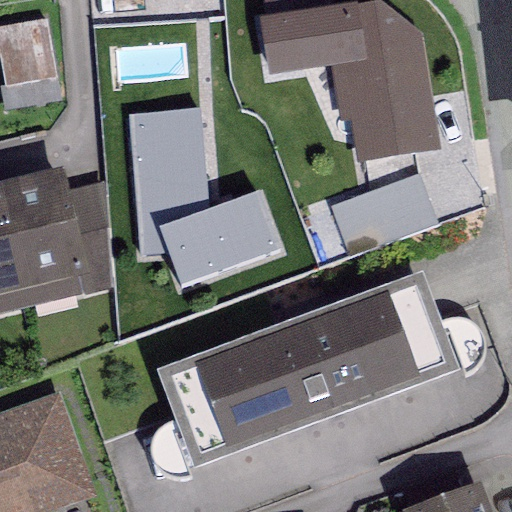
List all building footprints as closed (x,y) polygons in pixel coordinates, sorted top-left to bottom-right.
[(265,17),(258,17),(267,75),(331,67),(339,123),(350,121),(355,163),(439,150),(419,32),(380,0),(355,4),(356,2),(332,6),(265,17)] [(262,0),(265,17),(332,6),(330,0),(262,0)] [(47,19),(0,26),(0,70),(2,86),(0,86),(0,105),(1,112),(60,102),(56,79),(47,19)] [(199,110),(128,116),(139,256),(167,254),(180,286),(279,250),(258,191),(207,209),(199,110)] [(0,181),(0,216),(24,309),(79,295),(75,277),(88,274),(67,191),(61,166),(0,181)] [(437,225),(418,174),(330,208),(350,258),(437,225)] [(104,182),(67,191),(88,274),(75,277),(79,295),(80,298),(113,288),(104,182)] [(0,314),(24,309),(0,216),(0,314)] [(422,270),(155,368),(192,470),(460,372),(422,270)] [(0,414),(0,511),(54,511),(96,498),(58,393),(0,414)] [(491,511),(480,481),(400,510),(400,511),(491,511)]
